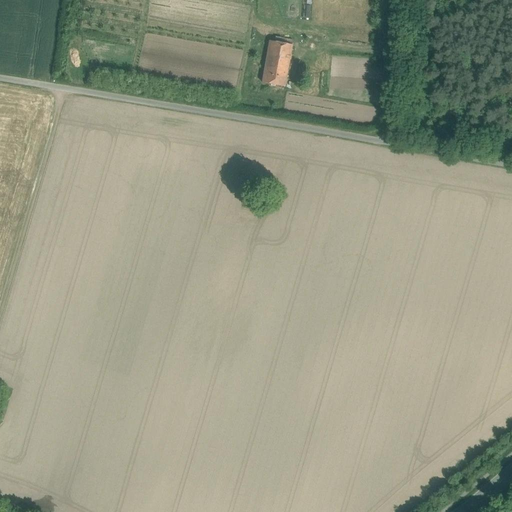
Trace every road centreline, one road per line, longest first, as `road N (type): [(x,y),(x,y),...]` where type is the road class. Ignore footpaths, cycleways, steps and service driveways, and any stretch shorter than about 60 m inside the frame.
road 1 (unclassified): [(0,78),(391,145)]
road 2 (track): [(66,88),(0,309)]
road 3 (unclassified): [(391,145),(398,0)]
road 4 (unclassified): [(391,145),(511,163)]
